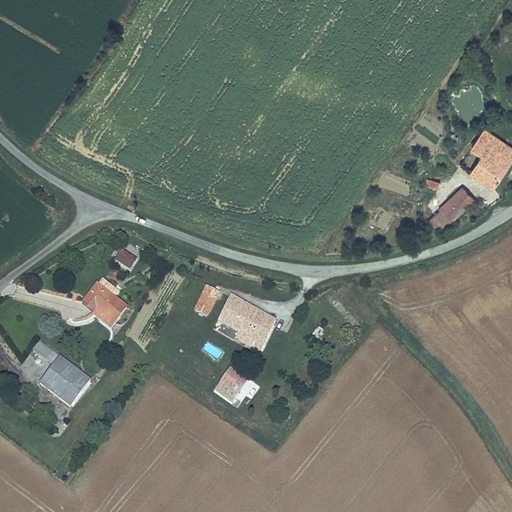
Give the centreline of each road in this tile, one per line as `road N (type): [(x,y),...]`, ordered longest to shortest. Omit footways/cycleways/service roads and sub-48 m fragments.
road 1 (unclassified): [(511,212),(443,249),(338,272),(254,262),(98,205)]
road 2 (unclassified): [(98,205),(0,283)]
